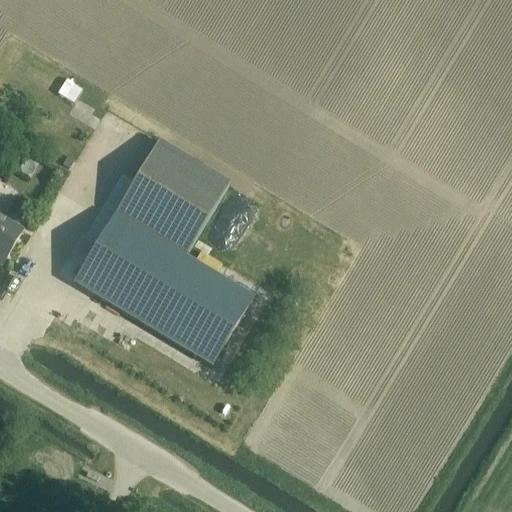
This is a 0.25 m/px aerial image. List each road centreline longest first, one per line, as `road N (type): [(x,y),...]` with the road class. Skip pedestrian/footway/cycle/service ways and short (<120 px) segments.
road 1 (unclassified): [(239,511),(119,440)]
road 2 (unclassified): [(119,440),(0,368)]
